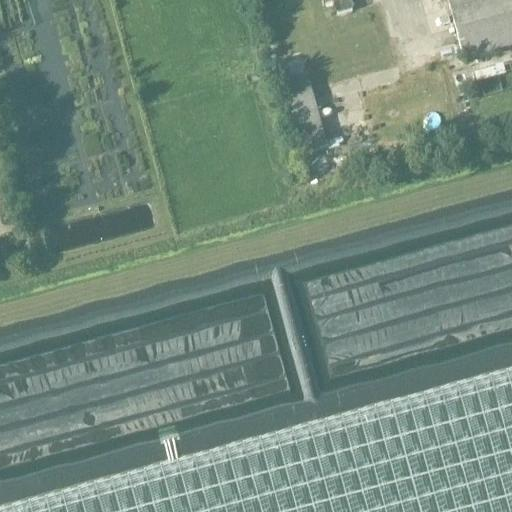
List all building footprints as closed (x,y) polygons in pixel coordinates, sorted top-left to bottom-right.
[(337,16),(352,12),(348,1),(350,1),(349,0),(320,0),(323,8),(334,5),(337,16)] [(446,0),(458,40),(511,25),(511,3),(511,0),(446,0)] [(511,0),(511,3),(511,25),(458,40),(463,64),(511,50),(511,0)] [(307,77),(277,86),(298,158),(326,150),(307,77)] [(511,511),(511,378),(21,511),(511,511)]
